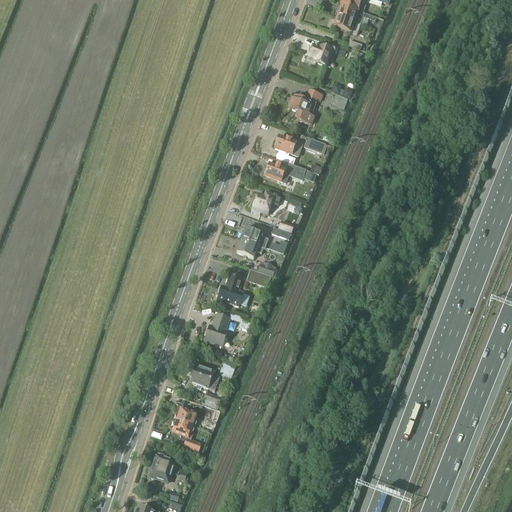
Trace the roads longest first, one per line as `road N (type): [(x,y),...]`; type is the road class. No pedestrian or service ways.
road 1 (secondary): [(111,511),(293,0)]
road 2 (motorway): [(503,202),(387,511)]
road 3 (motorway): [(432,511),(511,311)]
